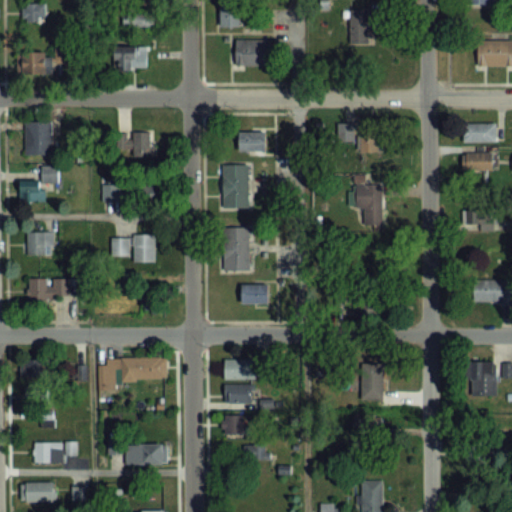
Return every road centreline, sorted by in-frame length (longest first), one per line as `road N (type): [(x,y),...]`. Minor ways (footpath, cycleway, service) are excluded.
road 1 (residential): [(429,511),(425,0)]
road 2 (residential): [(0,332),(511,336)]
road 3 (residential): [(190,511),(187,0)]
road 4 (residential): [(0,98),(511,99)]
